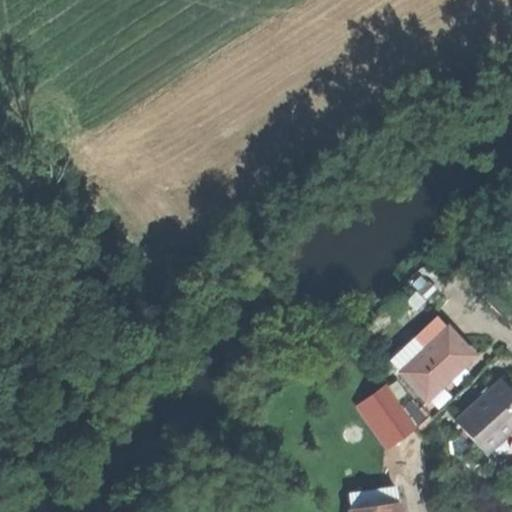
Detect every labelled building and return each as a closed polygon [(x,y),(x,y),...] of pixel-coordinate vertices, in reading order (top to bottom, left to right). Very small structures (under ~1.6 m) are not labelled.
[(397,370),(423,398),(472,353),(459,338),(446,325),(397,370)] [(349,395),(391,454),(421,433),(379,374),(349,395)] [(453,418),(484,452),(511,427),(511,392),(498,378),(453,418)] [(511,441),(511,427),(484,452),(491,460),(511,441)] [(346,497),(348,511),(396,511),(393,491),(382,492),(381,486),(352,490),(353,496),(346,497)]
